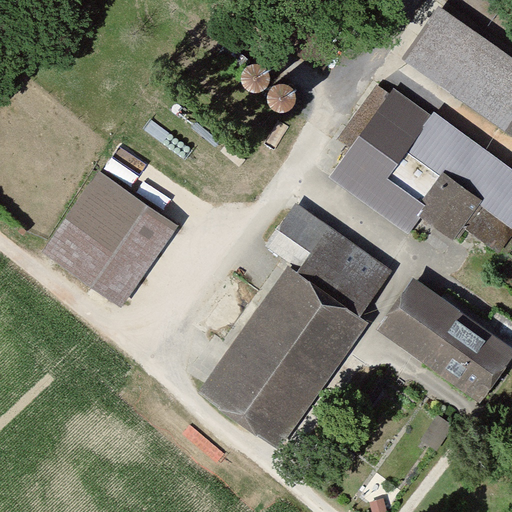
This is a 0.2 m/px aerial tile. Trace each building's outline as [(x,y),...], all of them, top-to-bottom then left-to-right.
[(511,62),(437,12),(403,62),(511,135),(511,62)] [(350,150),(330,177),(408,231),(419,215),(426,205),(419,201),(440,171),(481,200),(485,203),(509,169),(379,79),(336,140),(350,150)] [(419,201),(426,205),(419,215),(454,239),(481,200),(440,171),(419,201)] [(176,230),(101,178),(46,257),(123,308),(176,230)] [(295,210),(269,245),(366,314),(391,276),(295,210)] [(289,269),(199,396),(277,458),(370,324),(289,269)] [(511,365),(511,351),(415,283),(383,328),(486,403),(511,365)] [(439,445),(451,420),(437,413),(425,437),(439,445)]
